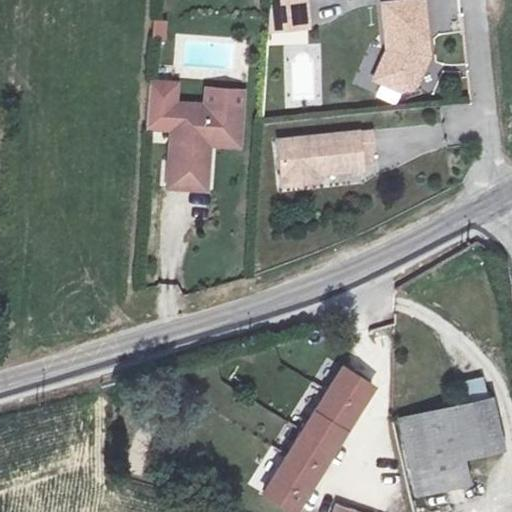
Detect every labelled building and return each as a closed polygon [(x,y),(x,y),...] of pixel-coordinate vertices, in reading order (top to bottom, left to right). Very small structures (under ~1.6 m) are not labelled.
[(266,0),(269,35),(311,32),(309,0),(266,0)] [(435,1),(396,5),(401,51),(398,67),(406,68),(402,84),(424,89),(436,82),(441,56),(435,1)] [(406,68),(398,67),(394,83),(402,84),(406,68)] [(185,109),(180,193),(219,195),(221,148),(221,143),(221,139),(251,140),(253,113),(185,109)] [(375,136),(295,144),(299,180),(321,178),(322,186),(335,185),(334,177),(378,172),(375,136)] [(251,140),(221,139),(221,148),(251,150),(251,140)] [(321,178),(299,180),(300,189),(322,186),(321,178)] [(372,308),(390,301),(401,296),(397,283),(389,288),(367,294),(369,298),(372,308)] [(343,368),(269,488),(300,505),(362,406),(352,398),(363,381),(343,368)] [(506,450),(488,398),(403,418),(410,501),(469,484),(463,469),(506,450)]
